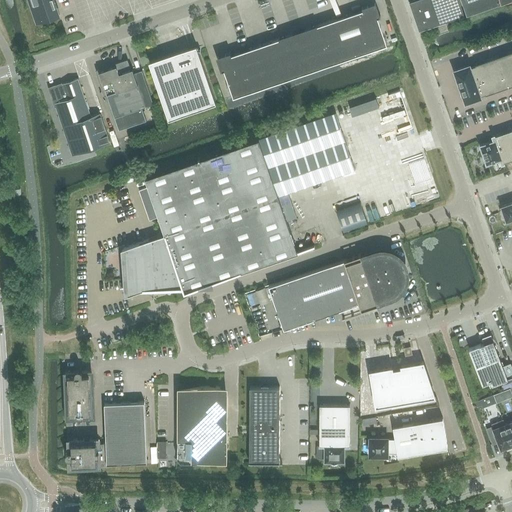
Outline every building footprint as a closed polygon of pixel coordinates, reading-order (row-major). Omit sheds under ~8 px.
[(28,0),(37,23),(60,15),(54,0),(28,0)] [(362,6),(232,53),(231,51),(219,56),(223,69),(225,68),(234,95),(386,41),(377,14),(379,13),(375,0),(362,5),(362,6)] [(464,14),(458,0),(413,0),(410,1),(419,30),(464,14)] [(501,3),(499,0),(461,0),(467,14),(501,3)] [(169,118),(216,102),(195,44),(149,61),(169,118)] [(511,84),(511,50),(475,64),(475,65),(470,66),(469,64),(455,69),(454,70),(454,71),(455,71),(459,82),(457,83),(460,90),(461,89),(465,101),(465,102),(467,102),(466,102),(481,97),(480,95),(485,93),(486,94),(511,84)] [(129,69),(126,62),(99,71),(119,129),(146,119),(143,107),(154,104),(142,70),(134,72),(133,68),(129,69)] [(91,116),(78,78),(61,84),(61,83),(48,87),(54,105),(56,105),(72,154),(110,141),(100,113),(91,116)] [(503,162),(511,158),(511,128),(494,135),(493,135),(494,140),(480,145),(487,163),(490,162),(491,164),(499,161),(498,159),(501,158),(502,162),(503,162)] [(297,250),(259,138),(145,177),(165,233),(124,247),(128,294),(146,287),(148,292),(155,291),(155,287),(183,286),(184,290),(315,246),(314,244),(297,250)] [(511,201),(501,206),(503,209),(500,210),(503,217),(505,216),(506,220),(511,217),(511,201)] [(335,211),(343,232),(350,229),(367,223),(360,202),(335,211)] [(359,301),(340,308),(343,315),(376,304),(378,303),(377,300),(390,295),(398,291),(403,284),(405,276),(405,266),(399,258),(394,254),(386,251),(376,252),(362,257),(361,253),(345,259),(359,301)] [(284,328),(340,308),(359,301),(345,259),(269,285),(284,328)] [(511,376),(511,365),(510,362),(503,365),(491,335),(482,339),(484,343),(481,344),(469,348),(483,384),(491,381),(492,384),(511,376)] [(376,406),(435,396),(423,361),(401,365),(402,368),(399,368),(399,365),(394,366),(395,369),(392,369),(392,366),(370,370),(376,406)] [(82,371),(82,369),(80,368),(79,367),(77,368),(75,369),(75,371),(66,372),(67,416),(94,415),(92,385),(94,385),(94,379),(92,379),(92,371),(82,371)] [(227,459),(228,397),(218,386),(180,385),(178,387),(177,444),(177,462),(193,461),(225,461),(227,459)] [(279,460),(280,386),(250,386),(249,460),(249,461),(278,461),(278,462),(279,462),(279,461),(282,461),(282,460),(279,460)] [(511,392),(510,388),(493,395),(496,402),(511,395),(511,392)] [(106,443),(107,463),(147,461),(144,401),(104,403),(106,443)] [(345,460),(344,445),(350,445),(350,444),(350,404),(319,404),(318,444),(318,445),(324,445),(324,460),(345,460)] [(395,439),(398,453),(398,456),(448,447),(443,417),(432,419),(433,423),(413,422),(393,426),(395,439)] [(506,449),(511,446),(511,442),(505,424),(503,419),(492,423),(493,427),(487,429),(493,444),(499,442),(501,448),(505,447),(506,449)] [(398,453),(395,439),(388,438),(388,437),(370,437),(370,455),(388,455),(388,452),(398,453)] [(107,463),(106,443),(99,443),(99,439),(69,440),(69,450),(67,450),(66,451),(66,453),(66,455),(68,456),(70,457),(70,466),(100,465),(100,463),(107,463)] [(166,441),(157,441),(157,446),(157,457),(166,457),(166,441)]
